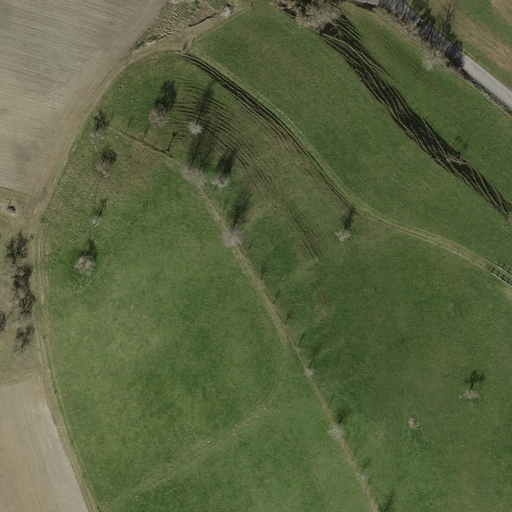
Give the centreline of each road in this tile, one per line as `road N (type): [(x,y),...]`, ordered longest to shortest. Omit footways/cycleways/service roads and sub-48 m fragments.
road 1 (track): [(97,511),(52,386),(34,253),(43,212),(81,137),(121,83),(151,63),(192,59),(213,68),(280,117),(365,216),(481,264),(511,286)]
road 2 (residential): [(511,98),(396,0)]
